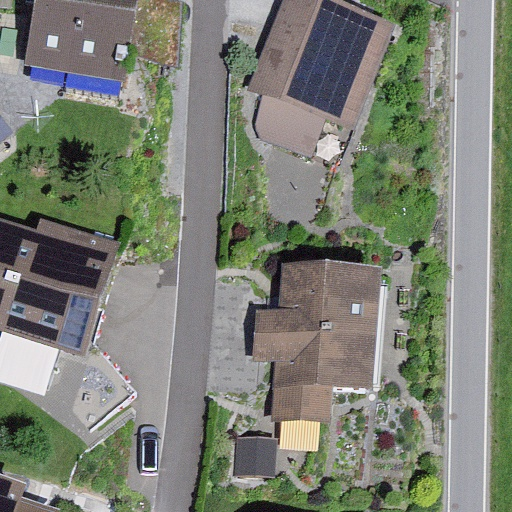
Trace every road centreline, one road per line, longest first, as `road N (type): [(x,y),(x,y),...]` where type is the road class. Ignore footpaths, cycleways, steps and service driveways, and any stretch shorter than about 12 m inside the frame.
road 1 (residential): [(169,511),(208,0)]
road 2 (residential): [(475,0),(466,511)]
